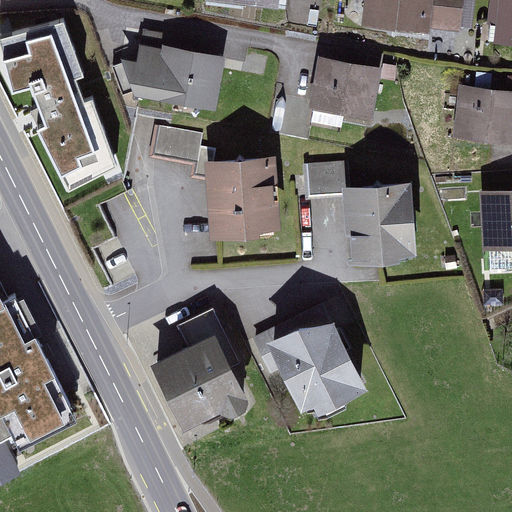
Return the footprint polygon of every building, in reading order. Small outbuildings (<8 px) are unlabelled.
[(284,0),(205,0),(205,1),(284,9),(284,0)] [(375,0),(373,26),(435,34),(436,27),(439,0),(375,0)] [(439,0),(436,27),(472,30),(474,0),(439,0)] [(511,0),(497,0),(495,38),(511,39),(511,0)] [(84,96),(77,76),(85,73),(65,20),(64,16),(0,32),(0,40),(13,86),(29,81),(43,118),(37,121),(67,182),(117,160),(92,93),(84,96)] [(232,53),(124,36),(119,62),(134,95),(224,111),(232,53)] [(388,71),(325,60),(316,114),(379,125),(388,71)] [(511,90),(465,88),(463,135),(511,138),(511,90)] [(223,150),(203,149),(205,134),(157,128),(153,159),(199,165),(197,179),(217,182),(222,235),(292,229),(285,151),(222,156),(223,150)] [(348,162),(307,165),(309,200),(350,197),(348,162)] [(423,178),(354,183),(358,254),(428,250),(423,178)] [(511,187),(485,188),(486,246),(511,244),(511,187)] [(511,247),(491,249),(493,271),(511,269),(511,247)] [(0,267),(0,404),(21,445),(90,411),(55,342),(24,357),(8,326),(20,320),(12,305),(18,302),(0,267)] [(339,299),(256,339),(274,378),(291,370),(317,424),(384,392),(339,299)] [(218,309),(181,327),(190,346),(158,361),(192,430),(234,409),(239,418),(265,405),(218,309)] [(0,413),(0,488),(30,473),(0,413)]
